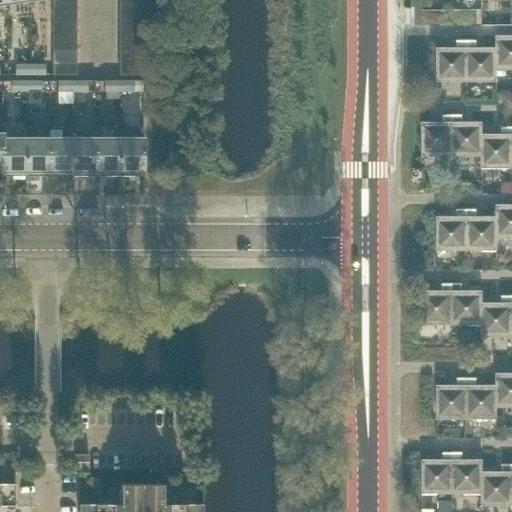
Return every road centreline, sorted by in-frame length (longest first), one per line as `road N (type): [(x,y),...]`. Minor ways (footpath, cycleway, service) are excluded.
road 1 (residential): [(368,238),(46,236)]
road 2 (tertiary): [(369,511),(368,238)]
road 3 (tertiary): [(368,238),(369,0)]
road 4 (residential): [(48,446),(47,310)]
